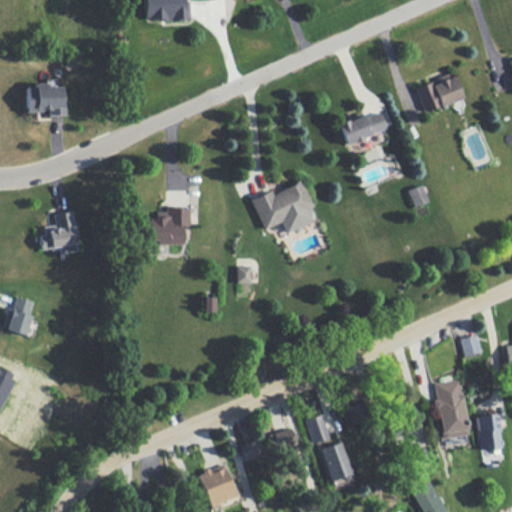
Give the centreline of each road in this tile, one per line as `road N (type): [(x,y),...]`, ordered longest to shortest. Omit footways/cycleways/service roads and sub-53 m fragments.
road 1 (residential): [(54,511),(99,463),(169,428),(511,285)]
road 2 (residential): [(433,0),(49,173),(0,175)]
